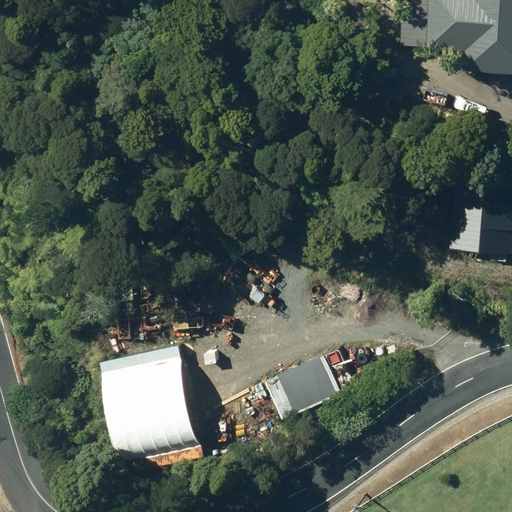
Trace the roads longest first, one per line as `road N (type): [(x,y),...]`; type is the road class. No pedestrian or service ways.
road 1 (residential): [(256,511),(473,373),(511,360)]
road 2 (residential): [(0,377),(41,492),(65,511)]
